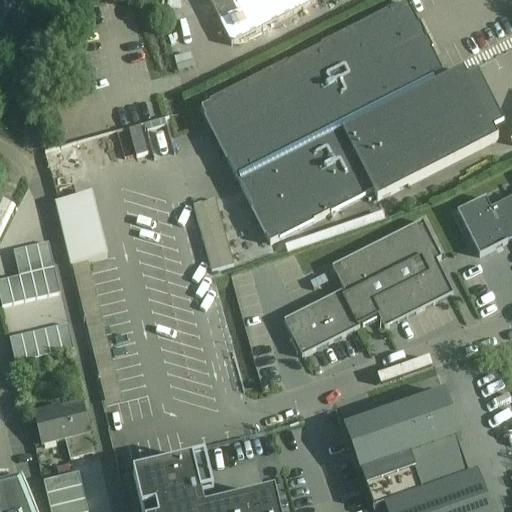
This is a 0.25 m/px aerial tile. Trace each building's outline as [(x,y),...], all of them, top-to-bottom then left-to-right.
[(206,0),(219,26),(216,27),(228,49),(314,6),(311,0),(206,0)] [(497,142),(492,132),(500,126),(478,80),(468,86),(462,74),(436,87),(432,80),(441,75),(406,7),(200,112),(269,248),(372,195),(376,204),(497,142)] [(170,49),(172,60),(186,58),(184,46),(170,49)] [(140,128),(128,132),(135,158),(148,154),(140,128)] [(88,192),(52,201),(67,264),(103,255),(88,192)] [(511,199),(490,211),(485,202),(457,216),(478,259),(511,242),(511,199)] [(215,201),(194,207),(212,273),(233,267),(215,201)] [(377,318),(384,332),(452,297),(435,264),(440,261),(422,225),(332,271),(346,298),(342,300),(340,296),(284,325),(301,360),(358,331),(357,329),(363,326),(365,330),(374,326),(372,321),(377,318)] [(19,279),(0,283),(0,305),(1,310),(60,297),(48,246),(13,254),(19,279)] [(67,327),(9,341),(15,367),(73,353),(67,327)] [(443,396),(343,431),(367,500),(371,509),(382,505),(384,511),(490,511),(477,475),(468,478),(467,477),(456,443),(459,441),(443,396)] [(71,463),(94,457),(89,437),(90,437),(82,406),(53,414),(53,412),(34,416),(43,449),(66,443),(71,463)] [(215,511),(204,463),(133,480),(140,511),(276,511),(274,498),(217,511),(215,511)] [(68,469),(57,472),(59,481),(70,479),(68,469)] [(86,511),(78,477),(43,486),(49,511),(86,511)] [(0,511),(30,511),(21,490),(8,494),(8,488),(0,487),(0,511)]
